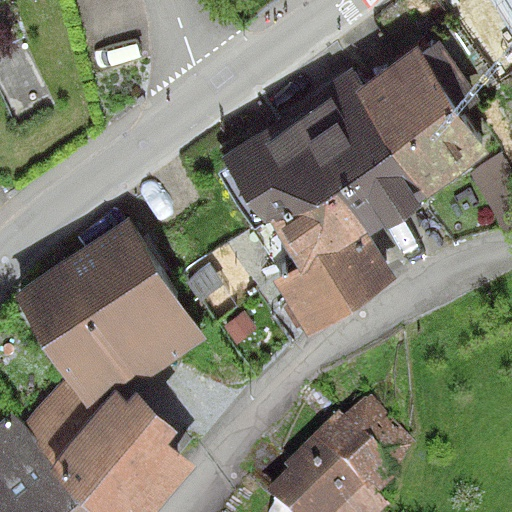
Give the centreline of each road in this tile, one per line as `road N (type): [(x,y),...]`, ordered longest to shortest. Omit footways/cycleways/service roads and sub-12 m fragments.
road 1 (residential): [(511,252),(367,320),(284,382),(183,511)]
road 2 (tertiary): [(0,259),(73,191),(208,90)]
road 3 (tertiary): [(208,90),(336,0)]
